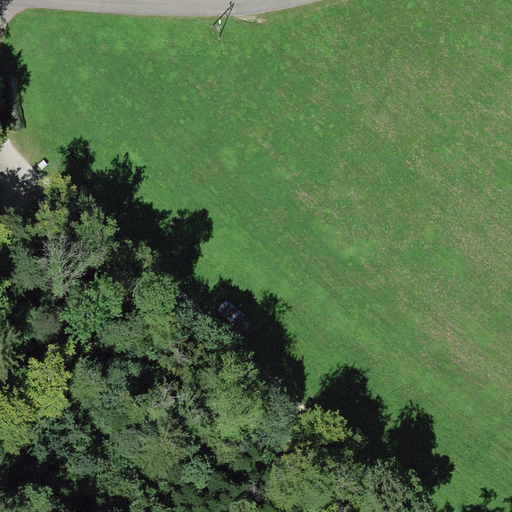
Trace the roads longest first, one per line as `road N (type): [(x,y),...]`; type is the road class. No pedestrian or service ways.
road 1 (track): [(0,173),(38,182),(100,224),(350,458),(423,511)]
road 2 (unclassified): [(64,0),(255,0)]
